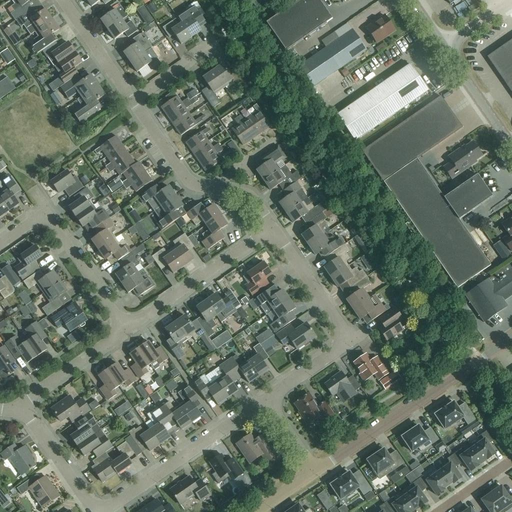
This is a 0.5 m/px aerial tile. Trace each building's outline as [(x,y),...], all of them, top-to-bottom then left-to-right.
[(31,0),(11,0),(14,4),(11,7),(14,12),(10,14),(15,21),(16,21),(31,11),(26,4),(31,0)] [(318,0),(300,0),(266,24),(286,52),(332,20),(318,0)] [(127,16),(117,2),(107,8),(111,13),(101,20),(107,30),(121,20),(127,16)] [(157,10),(152,3),(146,6),(152,14),(157,10)] [(176,17),(181,24),(191,38),(201,31),(199,28),(206,23),(194,5),(176,17)] [(30,35),(35,32),(52,20),(45,10),(35,17),(31,11),(16,21),(20,28),(24,25),(27,30),(30,35)] [(376,43),(394,31),(384,16),(366,29),(376,43)] [(39,53),(42,51),(53,44),(58,40),(53,34),(59,30),(52,20),(35,32),(38,37),(34,40),(37,44),(30,49),(35,56),(39,53)] [(121,20),(107,30),(114,40),(124,33),(128,38),(137,31),(131,22),(125,26),(121,20)] [(191,38),(181,24),(176,27),(172,21),(163,28),(169,38),(174,35),(181,45),(191,38)] [(351,30),(325,48),(339,69),(366,51),(352,30),(351,30)] [(130,63),(144,53),(153,47),(146,38),(143,40),(140,34),(130,41),(133,46),(123,53),(130,63)] [(511,40),(487,58),(511,93),(511,40)] [(58,64),(75,53),(68,43),(58,50),(53,44),(42,51),(47,58),(54,67),(59,65),(58,64)] [(316,86),(339,69),(325,49),(302,65),(316,86)] [(60,78),(65,84),(76,76),(78,75),(73,68),(82,63),(75,53),(58,64),(59,65),(65,74),(60,78)] [(144,53),(130,63),(137,73),(147,66),(150,71),(160,64),(154,54),(148,58),(144,53)] [(213,72),(224,88),(234,81),(240,90),(246,86),(234,69),(228,73),(223,65),(213,72)] [(355,142),(428,91),(410,65),(337,116),(355,142)] [(214,95),(224,88),(213,72),(203,78),(209,87),(201,92),(213,109),(220,103),(214,95)] [(78,92),(81,97),(98,86),(91,76),(83,82),(78,75),(76,76),(65,84),(60,88),(68,99),(78,92)] [(0,99),(10,92),(2,81),(0,82),(0,99)] [(81,97),(77,100),(81,106),(73,112),(80,122),(101,108),(96,101),(104,96),(98,86),(81,97)] [(190,102),(196,97),(199,95),(195,90),(186,96),(190,102)] [(167,117),(189,102),(187,99),(181,103),(177,96),(161,108),(167,117)] [(443,197),(417,159),(462,128),(440,97),(362,152),(457,289),(491,266),(458,219),(443,197)] [(174,127),(190,116),(186,109),(191,105),(189,102),(167,117),(174,127)] [(251,117),(262,133),(271,126),(260,110),(256,105),(253,107),(257,113),(251,117)] [(190,116),(174,127),(181,136),(197,125),(202,121),(200,118),(194,122),(190,116)] [(262,133),(251,117),(244,121),(240,116),(237,118),(252,139),(262,133)] [(243,146),(252,139),(237,118),(234,120),(238,126),(232,130),(243,146)] [(192,153),(208,142),(204,135),(209,132),(207,128),(201,132),(185,143),(192,153)] [(106,157),(122,146),(116,136),(100,147),(94,151),(97,155),(102,151),(106,157)] [(199,162),(220,147),(218,144),(212,148),(208,142),(192,153),(199,162)] [(482,156),(472,142),(461,150),(460,149),(448,157),(452,162),(444,168),(451,179),(476,162),(475,161),(482,156)] [(107,170),(129,155),(122,146),(106,157),(111,163),(105,167),(107,170)] [(263,181),(278,171),(275,166),(286,158),(278,146),(260,159),(264,166),(257,171),(263,181)] [(220,147),(199,162),(205,172),(221,161),(217,154),(222,150),(220,147)] [(234,155),(239,152),(236,147),(231,150),(234,155)] [(120,176),(123,174),(135,165),(129,155),(107,170),(110,173),(115,170),(120,176)] [(139,162),(135,165),(123,174),(127,180),(122,183),(119,178),(107,186),(111,193),(123,186),(124,187),(145,172),(139,162)] [(283,191),(296,182),(301,179),(296,172),(292,175),(285,166),(278,171),(263,181),(270,191),(278,185),(283,191)] [(72,179),(67,171),(51,182),(59,194),(64,190),(69,198),(83,188),(75,176),(72,179)] [(145,172),(124,187),(126,190),(131,186),(136,192),(152,181),(145,172)] [(0,191),(0,198),(9,211),(19,205),(13,196),(20,192),(8,175),(0,180),(0,188),(2,191),(0,191)] [(477,175),(444,198),(459,220),(492,197),(477,175)] [(287,198),(279,204),(286,214),(303,201),(307,198),(304,194),(296,182),(283,191),(287,198)] [(158,209),(175,197),(169,187),(161,193),(156,186),(139,198),(144,205),(151,199),(158,208),(158,209)] [(77,202),(69,208),(76,218),(93,206),(94,205),(90,200),(94,198),(87,188),(73,197),(77,202)] [(158,209),(158,208),(154,211),(157,217),(161,222),(157,224),(162,231),(179,219),(174,212),(182,207),(175,197),(158,209)] [(0,217),(9,211),(0,198),(0,217)] [(303,201),(286,214),(293,223),(307,213),(312,220),(322,213),(329,208),(324,201),(314,208),(311,203),(307,198),(303,201)] [(206,226),(220,215),(213,206),(205,211),(200,204),(187,214),(196,226),(203,221),(206,226)] [(90,222),(95,229),(108,219),(100,208),(96,210),(93,206),(76,218),(82,228),(90,222)] [(135,226),(142,221),(134,210),(127,215),(135,226)] [(326,219),(322,213),(312,220),(308,223),(312,229),(302,236),(308,246),(326,234),(322,229),(327,226),(323,221),(326,219)] [(220,215),(206,226),(209,230),(202,235),(205,240),(202,242),(207,250),(222,240),(217,232),(227,225),(220,215)] [(511,217),(501,224),(509,235),(502,240),(511,252),(511,250),(511,217)] [(98,251),(116,238),(112,234),(117,231),(108,219),(95,229),(99,235),(92,241),(98,251)] [(171,250),(183,267),(193,260),(187,252),(194,248),(185,234),(173,242),(176,246),(171,250)] [(329,239),(326,234),(308,246),(315,256),(318,254),(323,260),(330,255),(344,245),(340,238),(337,241),(333,236),(329,239)] [(116,238),(98,251),(105,260),(113,255),(118,261),(131,252),(123,240),(119,243),(116,238)] [(331,278),(348,266),(345,261),(349,258),(346,254),(349,251),(344,245),(330,255),(334,261),(324,268),(331,278)] [(22,280),(39,269),(34,262),(42,257),(35,247),(18,259),(21,264),(14,268),(22,280)] [(183,267),(171,250),(166,253),(163,249),(152,257),(161,270),(168,266),(173,274),(183,267)] [(506,249),(498,254),(503,262),(511,256),(506,249)] [(122,284),(143,270),(143,269),(137,273),(134,268),(139,265),(133,255),(123,262),(126,267),(115,275),(122,284)] [(256,268),(243,277),(248,284),(245,286),(253,297),(269,285),(265,279),(271,275),(263,263),(263,264),(261,261),(254,266),(256,268)] [(368,270),(374,265),(371,261),(365,266),(368,270)] [(509,265),(465,296),(484,323),(507,307),(504,301),(511,295),(511,268),(511,269),(509,265)] [(352,271),(348,266),(331,278),(338,288),(348,281),(352,287),(367,277),(362,270),(359,273),(356,268),(352,271)] [(143,270),(122,284),(128,294),(139,286),(143,292),(153,285),(143,270)] [(43,294),(60,282),(53,272),(45,278),(40,271),(23,282),(28,290),(37,284),(43,294)] [(21,283),(14,272),(7,277),(14,287),(21,283)] [(0,293),(4,299),(15,292),(13,289),(5,276),(0,279),(0,293)] [(353,310),(370,299),(363,289),(371,283),(367,277),(352,287),(356,293),(346,300),(353,310)] [(60,282),(43,294),(50,303),(42,309),(47,317),(64,305),(59,298),(67,292),(60,282)] [(266,315),(289,300),(282,290),(280,292),(275,286),(254,301),(258,307),(260,306),(266,315)] [(224,294),(235,309),(240,305),(230,291),(224,294)] [(337,293),(330,298),(338,306),(344,300),(337,293)] [(216,294),(206,301),(216,316),(221,323),(233,314),(237,312),(236,311),(227,299),(222,303),(220,300),(216,294)] [(25,306),(31,302),(28,297),(22,301),(25,306)] [(370,299),(353,310),(360,320),(368,315),(372,321),(386,311),(380,304),(375,307),(370,299)] [(289,300),(266,315),(273,325),(271,326),(275,333),(289,323),(296,318),(291,312),(295,309),(289,300)] [(211,319),(216,316),(206,301),(196,308),(202,316),(196,320),(206,334),(209,338),(214,334),(211,330),(216,326),(211,319)] [(85,326),(85,324),(84,323),(87,321),(74,303),(51,319),(58,329),(65,325),(70,333),(79,326),(80,328),(82,328),(85,326)] [(236,311),(237,312),(239,316),(244,313),(241,308),(236,311)] [(387,342),(403,331),(398,323),(403,320),(395,308),(380,318),(385,326),(379,330),(387,342)] [(206,334),(196,320),(190,324),(185,316),(175,323),(187,340),(192,337),(195,341),(206,334)] [(25,339),(37,357),(47,350),(41,342),(47,338),(37,322),(26,330),(30,336),(25,339)] [(173,322),(165,327),(166,329),(165,330),(171,338),(165,342),(178,360),(184,356),(180,351),(185,348),(182,344),(187,340),(175,323),(174,324),(173,322)] [(315,337),(306,324),(295,332),(290,325),(276,335),(283,346),(290,341),(297,350),(315,337)] [(247,360),(258,377),(268,370),(261,360),(267,356),(264,351),(278,342),(273,336),(259,345),(259,344),(253,348),(257,353),(247,360)] [(37,357),(25,339),(20,343),(16,337),(5,344),(15,360),(21,355),(27,364),(37,357)] [(139,348),(150,365),(155,371),(159,368),(159,365),(168,359),(160,348),(155,351),(148,342),(139,348)] [(209,343),(203,346),(206,353),(212,350),(209,343)] [(0,377),(2,381),(14,373),(9,366),(15,362),(4,347),(0,349),(0,377)] [(139,379),(148,373),(145,368),(150,365),(139,348),(130,355),(136,364),(131,367),(139,379)] [(231,359),(226,363),(236,377),(242,373),(249,383),(258,377),(247,360),(242,363),(236,355),(231,359)] [(374,366),(366,355),(354,363),(361,374),(359,375),(364,382),(374,374),(379,380),(388,374),(380,362),(374,366)] [(230,381),(236,377),(226,363),(220,367),(222,370),(217,373),(220,378),(215,381),(227,398),(237,391),(230,381)] [(108,370),(119,386),(125,382),(128,387),(136,381),(128,369),(123,373),(117,364),(108,370)] [(113,390),(119,386),(108,370),(98,376),(105,386),(100,389),(108,401),(117,395),(113,390)] [(346,380),(341,372),(331,379),(330,381),(324,385),(332,396),(336,393),(342,401),(344,404),(357,395),(355,391),(361,388),(353,376),(346,380)] [(388,378),(393,385),(401,379),(396,372),(388,378)] [(227,398),(215,381),(210,384),(204,375),(193,383),(207,403),(213,399),(217,405),(227,398)] [(179,406),(191,423),(201,417),(196,410),(202,406),(188,386),(178,394),(184,403),(179,406)] [(318,407),(309,394),(295,404),(303,417),(302,418),(307,425),(319,418),(324,424),(334,417),(325,402),(318,407)] [(75,405),(69,397),(51,409),(60,422),(68,416),(72,423),(90,410),(82,400),(75,405)] [(122,405),(127,412),(131,408),(127,402),(122,405)] [(191,423),(179,406),(174,409),(169,402),(158,409),(171,427),(176,423),(181,430),(191,423)] [(457,408),(454,403),(435,415),(445,430),(463,418),(468,425),(475,420),(465,404),(457,408)] [(330,408),(336,415),(341,412),(335,404),(330,408)] [(171,427),(158,409),(157,408),(146,415),(155,427),(150,430),(160,445),(170,438),(165,431),(171,427)] [(77,447),(100,431),(89,413),(73,424),(79,431),(70,437),(77,447)] [(336,427),(340,424),(339,422),(336,418),(332,421),(334,425),(336,427)] [(423,433),(418,426),(402,438),(403,440),(402,440),(405,446),(407,445),(412,452),(418,448),(421,452),(438,440),(430,428),(423,433)] [(160,445),(150,430),(145,434),(140,427),(135,430),(134,428),(128,433),(139,448),(144,444),(150,452),(160,445)] [(97,458),(105,453),(112,448),(100,431),(77,447),(84,457),(92,451),(97,458)] [(479,441),(471,447),(482,462),(486,459),(487,460),(495,455),(488,445),(493,442),(486,432),(477,438),(479,441)] [(250,435),(236,445),(249,464),(261,456),(266,463),(276,456),(262,435),(254,441),(250,435)] [(96,466),(92,469),(102,483),(116,473),(117,475),(132,465),(128,459),(126,457),(133,452),(134,454),(136,457),(142,453),(139,448),(131,436),(125,440),(126,442),(117,449),(122,457),(113,463),(110,458),(109,459),(105,453),(97,458),(92,462),(96,466)] [(435,447),(439,453),(446,448),(442,442),(435,447)] [(12,446),(1,454),(5,460),(8,458),(21,476),(36,466),(29,456),(30,455),(25,447),(17,452),(12,446)] [(461,449),(452,456),(459,466),(464,462),(471,472),(478,466),(477,465),(482,462),(471,447),(463,452),(461,449)] [(388,457),(384,450),(367,461),(380,480),(403,464),(396,452),(388,457)] [(221,455),(210,463),(216,472),(212,475),(218,483),(228,476),(232,481),(243,474),(234,462),(232,459),(227,462),(221,455)] [(449,462),(437,471),(448,486),(452,483),(453,484),(461,478),(454,469),(459,466),(452,456),(447,460),(449,462)] [(402,478),(410,472),(407,467),(398,473),(402,478)] [(418,480),(425,490),(430,486),(437,496),(444,490),(443,489),(448,486),(437,471),(429,476),(425,479),(423,476),(418,480)] [(355,482),(349,473),(330,485),(340,500),(358,488),(363,495),(371,490),(362,477),(355,482)] [(52,486),(45,477),(33,486),(29,480),(17,489),(21,495),(29,490),(36,499),(37,499),(43,508),(59,497),(51,486),(52,486)] [(194,485),(189,477),(170,490),(180,505),(195,495),(200,502),(210,494),(201,480),(194,485)] [(411,489),(403,495),(414,510),(418,507),(419,508),(427,503),(420,493),(425,490),(418,480),(409,486),(411,489)] [(501,487),(491,494),(504,511),(505,511),(511,507),(511,495),(509,498),(501,487)] [(327,510),(333,506),(323,492),(317,496),(327,510)] [(371,492),(364,497),(367,502),(375,497),(371,492)] [(504,511),(491,494),(481,501),(490,511),(489,511),(504,511)] [(393,497),(384,504),(389,511),(393,511),(396,510),(397,511),(410,511),(414,510),(405,497),(397,502),(393,497)] [(163,509),(156,500),(139,511),(173,511),(169,505),(163,509)]
